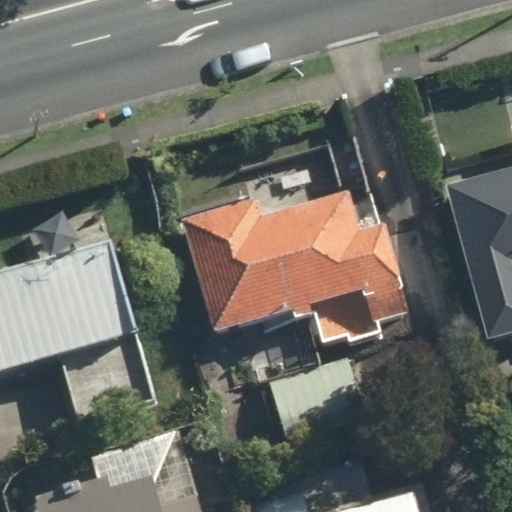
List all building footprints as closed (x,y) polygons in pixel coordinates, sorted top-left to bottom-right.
[(511,136),(511,175),(452,191),(493,347),(511,341),(511,118),(508,120),(511,136)] [(276,190),(191,215),(225,331),(327,301),(338,341),(418,317),(390,222),(370,228),(360,191),(283,214),(276,190)] [(127,236),(0,271),(0,373),(2,382),(156,340),(127,236)] [(359,357),(269,380),(287,450),(376,427),(359,357)] [(184,511),(169,463),(47,501),(50,511),(184,511)] [(318,511),(314,490),(261,503),(263,511),(421,511),(418,498),(360,511),(318,511)]
